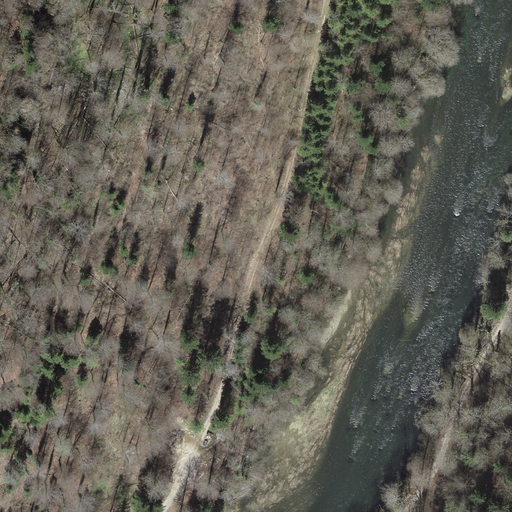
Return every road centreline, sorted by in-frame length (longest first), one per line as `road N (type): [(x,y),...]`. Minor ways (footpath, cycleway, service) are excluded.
road 1 (track): [(323,0),(276,226),(206,459)]
road 2 (track): [(403,511),(439,461),(460,397),(511,303)]
